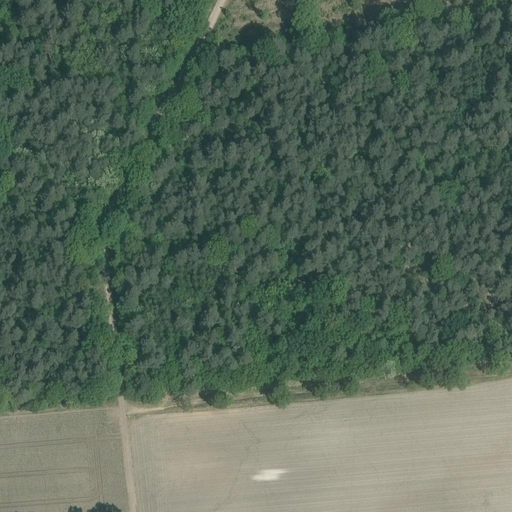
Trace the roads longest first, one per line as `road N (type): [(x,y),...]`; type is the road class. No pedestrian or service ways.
road 1 (track): [(120,389),(104,220),(223,0)]
road 2 (track): [(511,371),(123,411)]
road 3 (track): [(133,511),(120,389)]
